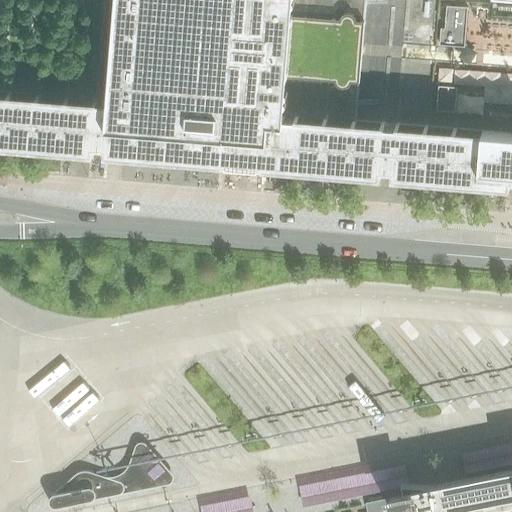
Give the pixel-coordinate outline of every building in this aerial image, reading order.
[(511,0),(116,0),(109,100),(0,91),(0,145),(94,153),(94,146),(105,147),(104,154),(223,164),(223,158),(263,162),(262,167),(381,177),(381,169),(392,170),(391,177),(510,187),(511,178),(511,0)] [(117,474),(105,476),(120,481),(121,482),(122,483),(123,484),(124,485),(124,486),(124,488),(124,490),(123,491),(123,492),(122,493),(121,494),(120,495),(137,491),(171,483),(173,481),(173,479),(174,477),(173,475),(144,442),(139,440),(135,442),(134,445),(133,449),(130,456),(127,465),(123,471),(117,474)] [(465,472),(511,462),(511,443),(461,454),(465,472)] [(299,486),(303,505),(408,483),(404,464),(299,486)] [(511,468),(447,481),(433,484),(418,483),(402,482),(403,486),(405,495),(389,498),(390,500),(391,511),(401,511),(408,511),(430,511),(447,509),(511,495),(511,468)] [(58,508),(119,495),(120,495),(121,494),(122,493),(123,492),(123,491),(124,490),(124,488),(124,486),(124,485),(123,484),(122,483),(121,482),(120,481),(105,476),(94,473),(91,472),(88,471),(84,471),(81,472),(78,473),(75,474),(73,476),(51,495),(51,496),(50,497),(49,498),(49,500),(49,501),(49,503),(50,504),(51,506),(52,507),(54,507),(55,508),(57,508),(58,508)] [(200,505),(201,511),(252,511),(249,495),(200,505)] [(391,511),(390,500),(383,501),(367,504),(367,505),(368,511),(391,511)]
